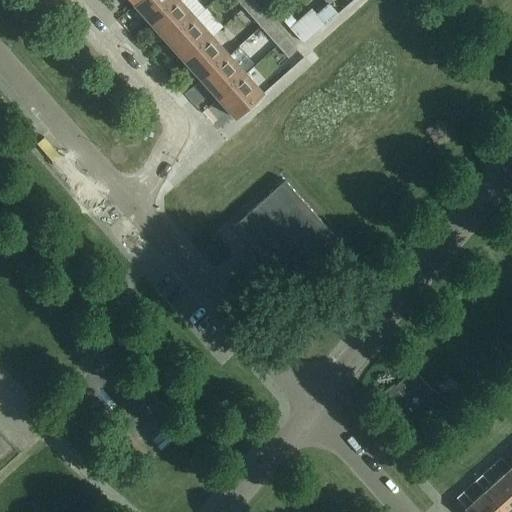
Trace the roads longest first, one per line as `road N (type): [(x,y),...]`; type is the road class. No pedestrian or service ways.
road 1 (residential): [(315,408),(511,170)]
road 2 (residential): [(315,408),(134,207)]
road 3 (residential): [(134,207),(174,129),(66,0)]
road 4 (residential): [(134,207),(0,60)]
road 5 (residential): [(407,511),(315,408)]
road 6 (residential): [(228,511),(315,408)]
